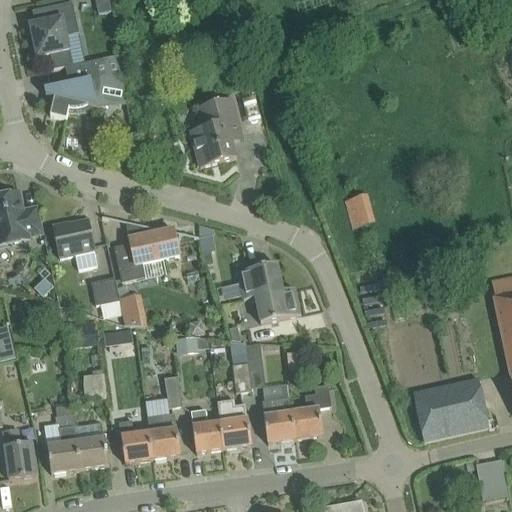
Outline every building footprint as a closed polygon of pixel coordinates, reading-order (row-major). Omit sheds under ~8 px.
[(108,0),(95,0),(99,16),(111,13),(108,0)] [(38,37),(33,38),(38,60),(70,53),(66,38),(79,36),(72,4),(51,9),(54,23),(35,27),(38,37)] [(105,61),(65,70),(69,86),(44,91),(46,99),(55,101),(51,119),(67,123),(69,112),(76,112),(82,111),(88,108),(98,111),(96,102),(100,95),(102,88),(102,80),(109,79),(105,61)] [(191,135),(200,170),(236,161),(230,139),(242,136),(233,101),(204,109),(207,122),(203,123),(205,131),(191,135)] [(109,161),(118,171),(132,160),(123,149),(109,161)] [(368,194),(344,201),(353,231),(377,224),(368,194)] [(0,199),(0,248),(9,246),(29,242),(28,239),(43,236),(37,209),(20,213),(17,202),(20,201),(19,195),(0,199)] [(88,222),(54,230),(58,249),(60,262),(75,259),(75,260),(76,260),(79,274),(98,269),(88,222)] [(177,248),(179,237),(158,232),(157,236),(146,238),(145,229),(126,225),(126,226),(131,251),(117,254),(116,250),(114,250),(122,286),(146,281),(143,267),(179,259),(177,248)] [(213,238),(200,241),(203,257),(211,255),(216,254),(213,238)] [(211,255),(203,257),(206,268),(214,267),(211,255)] [(277,267),(238,275),(244,303),(283,293),(277,267)] [(91,285),(97,309),(120,304),(115,280),(91,285)] [(495,301),(511,384),(511,280),(492,285),(496,301),(495,301)] [(295,291),(256,300),(261,326),(300,318),(295,291)] [(437,312),(466,306),(463,291),(434,297),(437,312)] [(125,328),(148,330),(141,298),(120,304),(125,328)] [(13,308),(16,320),(31,317),(29,305),(13,308)] [(87,345),(98,344),(95,322),(74,324),(77,341),(87,345)] [(8,329),(0,331),(0,364),(16,361),(8,329)] [(237,330),(230,332),(232,343),(241,344),(237,330)] [(115,335),(104,336),(106,349),(117,348),(115,335)] [(178,342),(179,358),(199,356),(198,341),(178,342)] [(246,347),(230,345),(234,369),(248,368),(246,347)] [(259,345),(246,345),(252,393),(265,391),(259,345)] [(305,354),(288,355),(290,373),(307,371),(305,354)] [(252,393),(248,368),(234,369),(236,394),(252,393)] [(165,382),(170,411),(183,409),(178,380),(165,382)] [(414,396),(424,445),(489,431),(485,412),(479,382),(414,396)] [(293,416),(292,416),(296,443),(323,439),(320,412),(332,410),(329,388),(315,390),(316,397),(305,399),(307,414),(293,416)] [(293,416),(291,401),(263,405),(265,420),(264,420),(268,447),(296,443),(292,416),(293,416)] [(217,405),(220,426),(224,453),(252,449),(248,422),(246,408),(235,409),(235,403),(217,405)] [(224,453),(220,426),(208,428),(206,413),(191,415),(193,430),(197,457),(224,453)] [(91,416),(74,418),(76,431),(93,428),(91,416)] [(76,431),(74,418),(57,420),(58,434),(60,434),(76,432),(76,431)] [(148,421),(149,436),(153,463),(181,459),(177,432),(176,432),(174,418),(148,421)] [(153,463),(149,436),(134,438),(132,423),(120,425),(122,440),(125,467),(153,463)] [(3,434),(9,483),(37,479),(33,446),(21,448),(19,432),(3,434)] [(78,445),(76,432),(60,434),(62,447),(48,449),(52,477),(81,473),(78,445)] [(106,441),(78,445),(81,473),(110,469),(106,441)] [(501,463),(476,468),(483,504),(508,499),(501,463)]
